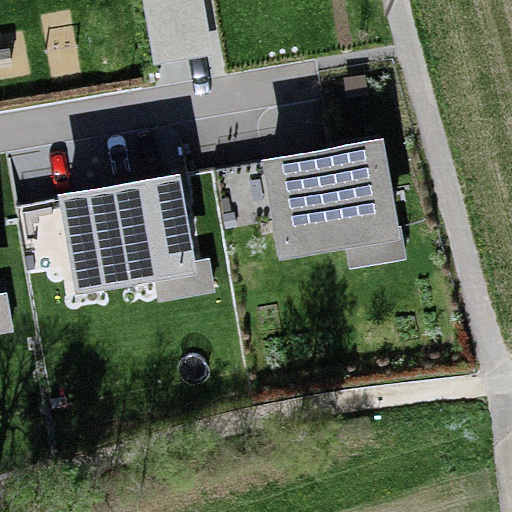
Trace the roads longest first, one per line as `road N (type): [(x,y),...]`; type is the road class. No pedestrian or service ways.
road 1 (track): [(399,0),(497,373)]
road 2 (track): [(497,373),(505,511)]
